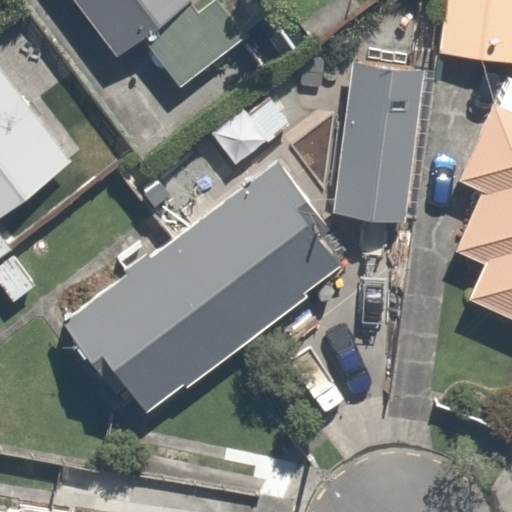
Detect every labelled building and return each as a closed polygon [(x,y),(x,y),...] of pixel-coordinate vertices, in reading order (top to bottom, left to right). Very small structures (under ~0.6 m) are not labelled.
[(69,0),(105,49),(132,30),(166,78),(225,35),(199,0),(69,0)] [(511,51),(511,0),(441,0),(437,44),(511,51)] [(402,212),(415,58),(335,51),(322,205),(402,212)] [(0,59),(0,202),(70,148),(0,59)] [(511,68),(498,62),(447,169),(474,182),(447,238),(475,251),(458,286),(511,312),(511,68)] [(90,342),(138,404),(340,250),(266,154),(52,318),(78,352),(90,342)] [(0,511),(89,511),(0,502),(0,511)]
